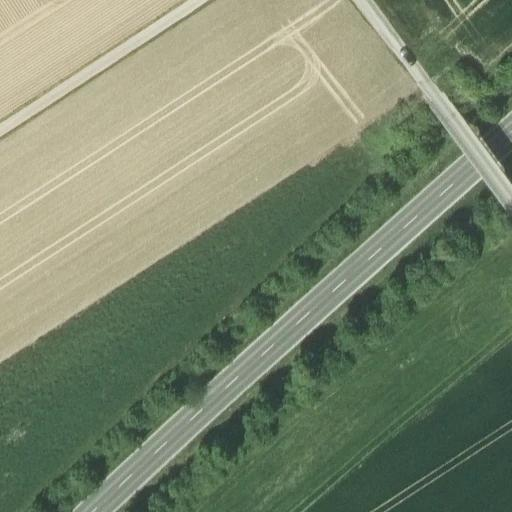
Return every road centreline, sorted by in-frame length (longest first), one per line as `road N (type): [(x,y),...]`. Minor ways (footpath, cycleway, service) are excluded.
road 1 (secondary): [(117,511),(314,319),(511,144)]
road 2 (track): [(228,0),(0,142)]
road 3 (unclassified): [(511,200),(364,0)]
